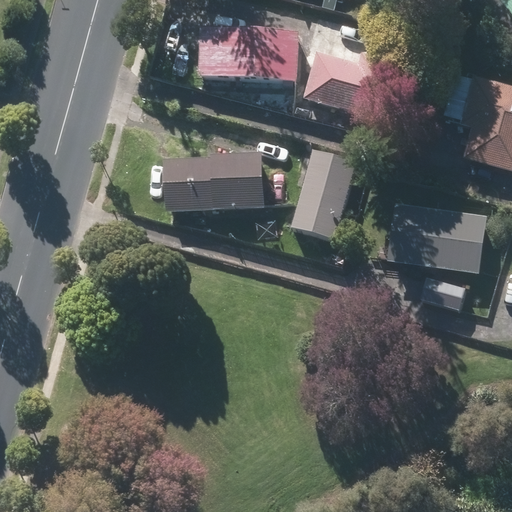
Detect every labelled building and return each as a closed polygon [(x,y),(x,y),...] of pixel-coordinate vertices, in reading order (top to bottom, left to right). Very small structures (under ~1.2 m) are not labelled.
[(511,0),(495,0),(511,21),(511,0)] [(302,40),(201,33),(198,85),(298,92),(302,40)] [(360,72),(317,60),(306,102),(383,123),(398,68),(364,58),(360,72)] [(511,93),(471,83),(459,130),(474,134),(466,168),(511,179),(511,93)] [(358,172),(303,157),(296,185),(307,188),(295,233),(338,245),(358,172)] [(264,162),(168,166),(170,220),(266,215),(264,162)] [(490,222),(395,209),(387,267),(482,280),(490,222)] [(467,293),(428,279),(419,303),(459,317),(467,293)]
